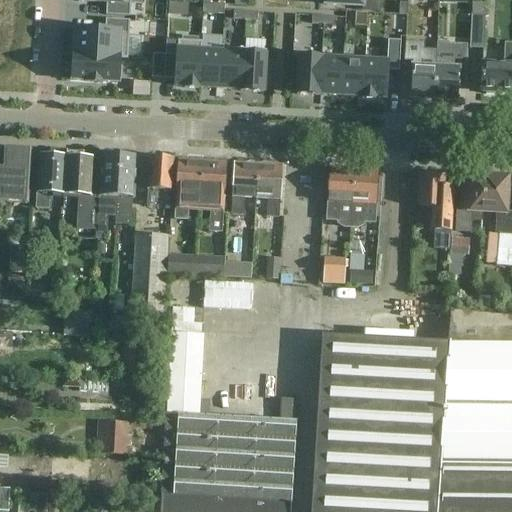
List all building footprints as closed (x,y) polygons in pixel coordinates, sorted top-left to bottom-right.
[(76,0),(76,2),(106,4),(106,16),(130,18),(130,0),(76,0)] [(202,4),(202,13),(224,14),(224,6),(202,4)] [(399,4),(398,16),(407,16),(407,4),(399,4)] [(233,12),(233,20),(245,21),(245,13),(233,12)] [(245,13),(245,21),(257,22),(257,13),(245,13)] [(355,13),(354,27),(366,28),(367,14),(355,13)] [(471,14),(470,49),(484,50),(485,15),(471,14)] [(311,17),(311,25),(323,26),(323,17),(311,17)] [(323,17),(323,26),(335,26),(336,18),(323,17)] [(73,55),(73,56),(127,59),(129,22),(105,21),(105,33),(76,31),(75,55),(73,55)] [(165,56),(163,80),(175,81),(175,87),(184,88),(184,89),(197,90),(200,43),(178,42),(177,57),(165,56)] [(365,62),(362,99),(376,100),(376,99),(385,99),(386,72),(398,72),(400,42),(388,42),(386,64),(365,62)] [(200,43),(197,90),(198,90),(198,89),(219,90),(221,49),(201,48),(201,43),(200,43)] [(404,62),(412,63),(410,100),(420,101),(420,103),(434,104),(436,69),(422,69),(424,44),(406,43),(404,62)] [(511,46),(499,46),(498,63),(500,64),(500,67),(482,66),(481,93),(486,93),(486,95),(498,96),(498,94),(511,94),(511,46)] [(221,49),(219,90),(240,91),(240,92),(241,92),(243,50),(221,49)] [(458,103),(459,85),(460,70),(465,71),(466,51),(447,49),(446,70),(436,69),(434,104),(447,105),(447,102),(458,103)] [(243,50),(241,92),(263,94),(264,87),(270,87),(271,68),(265,67),(266,52),(243,50)] [(153,55),(151,79),(163,80),(165,56),(153,55)] [(73,56),(72,81),(87,82),(87,83),(102,84),(102,83),(117,84),(119,60),(127,60),(127,59),(73,56)] [(298,58),(296,95),(319,97),(321,60),(298,58)] [(321,60),(319,97),(320,97),(320,96),(340,97),(343,61),(321,60)] [(343,61),(340,97),(361,98),(361,99),(362,99),(365,62),(343,61)] [(18,152),(0,150),(0,203),(28,205),(31,152),(18,151),(18,152)] [(64,195),(66,153),(49,152),(49,158),(39,157),(35,209),(41,210),(49,210),(49,194),(64,195)] [(82,160),(82,154),(66,153),(64,195),(78,196),(76,230),(94,231),(96,197),(91,197),(93,161),(82,160)] [(107,232),(107,217),(116,218),(119,156),(103,155),(102,178),(100,197),(97,197),(95,231),(95,240),(106,240),(107,232)] [(131,226),(134,157),(119,156),(116,218),(115,225),(131,226)] [(173,159),(150,158),(149,158),(148,181),(146,207),(157,208),(158,190),(172,191),(173,159)] [(189,162),(178,161),(174,221),(187,221),(187,213),(199,214),(202,163),(200,162),(194,160),(189,162)] [(199,214),(210,214),(209,232),(223,233),(226,164),(216,163),(209,161),(205,163),(202,163),(199,214)] [(234,165),(232,185),(231,215),(242,216),(244,199),(256,200),(258,166),(256,165),(250,163),(245,165),(234,165)] [(260,166),(258,166),(256,200),(266,200),(265,217),(279,218),(281,186),(282,167),(271,166),(265,164),(260,166)] [(326,221),(339,222),(339,226),(343,229),(350,230),(353,171),(351,171),(345,169),(340,170),(329,170),(326,221)] [(356,171),(353,171),(350,230),(358,230),(363,227),(363,223),(375,224),(378,172),(368,172),(362,170),(356,171)] [(434,231),(441,231),(440,245),(450,246),(453,188),(444,188),(445,176),(434,176),(429,174),(423,175),(419,175),(418,207),(432,208),(431,219),(435,219),(434,231)] [(318,177),(295,177),(294,199),(318,199),(318,177)] [(511,214),(511,215),(506,215),(507,198),(508,178),(483,177),(483,179),(482,213),(496,214),(495,235),(498,235),(496,267),(511,268),(511,214)] [(464,178),(463,200),(462,211),(456,211),(455,233),(470,234),(471,212),(482,213),(483,179),(464,178)] [(135,234),(130,319),(130,320),(162,322),(168,237),(135,234)] [(470,259),(474,243),(455,238),(451,254),(470,259)] [(166,275),(196,277),(197,257),(168,255),(166,275)] [(196,277),(222,278),(223,263),(224,263),(224,258),(197,257),(196,277)] [(280,259),(267,259),(266,281),(279,281),(280,259)] [(223,263),(222,278),(251,280),(252,265),(224,263),(223,263)] [(343,266),(322,265),(321,284),(342,285),(343,266)] [(368,287),(369,273),(351,272),(350,286),(368,287)] [(196,287),(195,296),(214,298),(216,285),(206,284),(206,288),(196,287)] [(323,338),(311,511),(511,511),(511,319),(451,314),(449,345),(323,338)] [(129,339),(130,320),(130,319),(110,318),(109,337),(129,339)] [(11,332),(1,332),(0,331),(0,348),(10,349),(11,332)] [(166,414),(161,493),(159,511),(290,511),(297,401),(280,400),(280,415),(279,421),(198,416),(203,336),(170,334),(166,414)] [(147,344),(123,343),(122,375),(146,376),(147,344)] [(100,456),(126,457),(128,424),(97,423),(96,441),(101,441),(100,456)] [(0,511),(5,511),(7,511),(9,489),(0,488),(0,511)] [(25,511),(27,492),(11,491),(9,511),(25,511)] [(34,493),(33,511),(58,511),(59,494),(34,493)]
